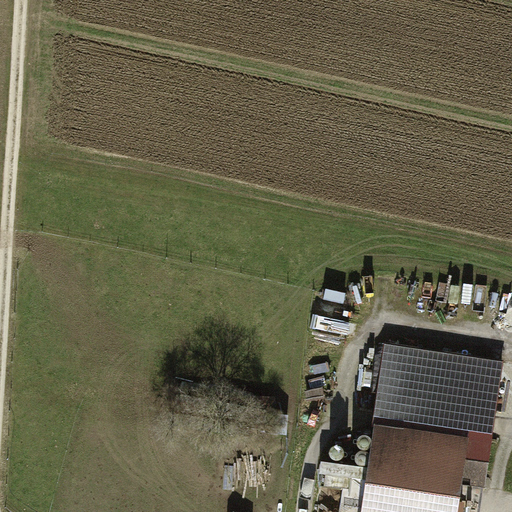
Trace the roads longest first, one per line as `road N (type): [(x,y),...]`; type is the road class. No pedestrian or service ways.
road 1 (track): [(24,0),(0,384)]
road 2 (track): [(511,358),(502,340),(449,328),(385,329),(355,360),(336,421),(310,463),(306,511)]
